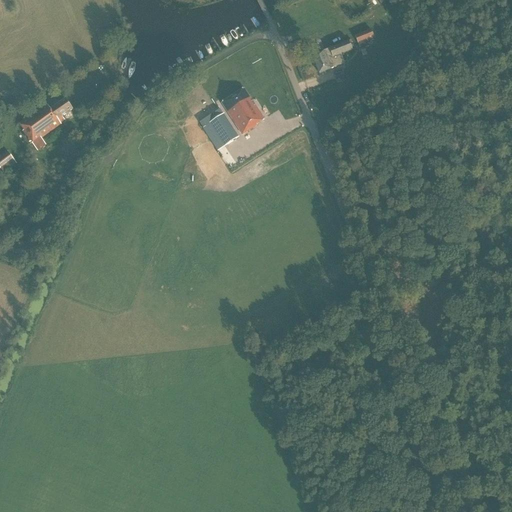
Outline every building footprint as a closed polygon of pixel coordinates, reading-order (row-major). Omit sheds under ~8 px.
[(371,39),(374,38),(371,30),(368,31),(355,36),(361,51),(369,48),(366,41),(371,39)] [(344,64),(341,55),(334,58),(331,49),(312,56),(319,74),(344,64)] [(259,128),(257,125),(265,120),(244,89),(221,104),(243,136),(250,131),(251,133),(259,128)] [(66,100),(50,110),(47,105),(19,125),(24,131),(23,132),(33,145),(38,152),(46,146),(42,139),(61,125),(58,121),(73,110),(66,100)] [(223,115),(210,124),(225,147),(238,138),(223,115)] [(7,151),(0,156),(0,168),(1,169),(4,174),(17,164),(14,160),(7,151)] [(231,157),(234,163),(242,158),(239,153),(231,157)]
